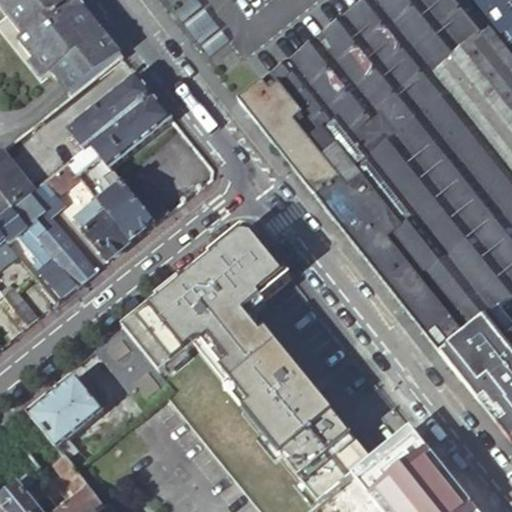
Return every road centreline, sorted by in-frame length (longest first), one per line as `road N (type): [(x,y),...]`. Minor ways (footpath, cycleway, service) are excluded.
road 1 (tertiary): [(511,494),(256,179)]
road 2 (residential): [(0,385),(256,179)]
road 3 (tertiary): [(256,179),(114,0)]
